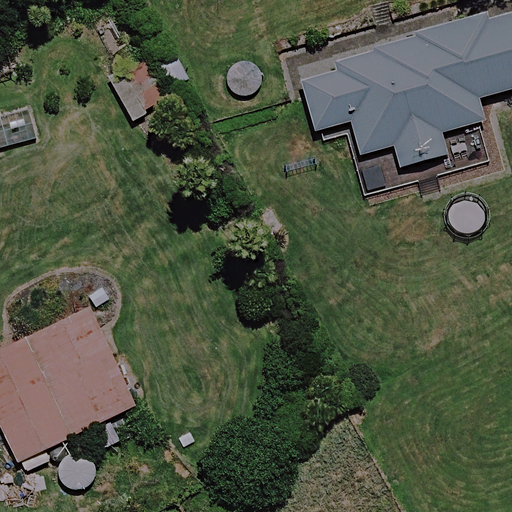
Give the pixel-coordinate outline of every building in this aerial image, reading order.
[(511,95),(511,11),(294,78),(312,139),(346,128),(357,162),(390,152),(396,175),(442,161),(436,140),(481,126),(475,107),(511,95)] [(228,99),(232,101),(236,102),(240,103),(245,103),(249,103),(253,101),(257,99),(260,96),(263,93),(265,89),(266,86),(267,81),(267,77),(266,73),(265,69),(263,65),(260,62),(257,59),(253,57),(249,55),(245,55),(241,54),(237,55),(233,57),(229,59),(226,61),(223,65),(221,68),(219,72),(218,76),(218,81),(219,85),(220,89),(223,93),(225,96),(228,99)] [(167,108),(145,67),(108,88),(130,128),(167,108)] [(132,412),(87,315),(0,356),(0,433),(15,466),(132,412)] [(64,498),(68,499),(74,500),(76,500),(80,499),(84,497),(88,495),(91,492),(94,489),(96,485),(97,481),(98,477),(98,473),(97,469),(95,465),(93,461),(90,458),(87,455),(83,453),(79,452),(75,451),(71,451),(67,452),(63,454),(59,456),(56,459),(53,462),(51,466),(50,470),(49,474),(49,478),(50,482),(52,487),(54,490),(57,493),(60,496),(64,498)]
